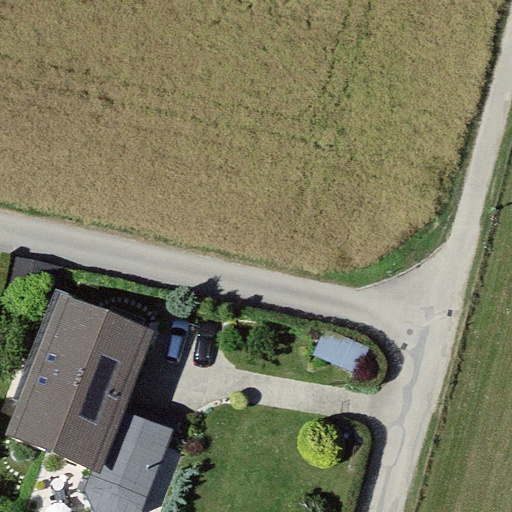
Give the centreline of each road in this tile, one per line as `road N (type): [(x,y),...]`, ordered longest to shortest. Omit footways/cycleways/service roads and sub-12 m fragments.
road 1 (residential): [(0,229),(403,317),(425,358),(385,511)]
road 2 (track): [(511,51),(425,358)]
